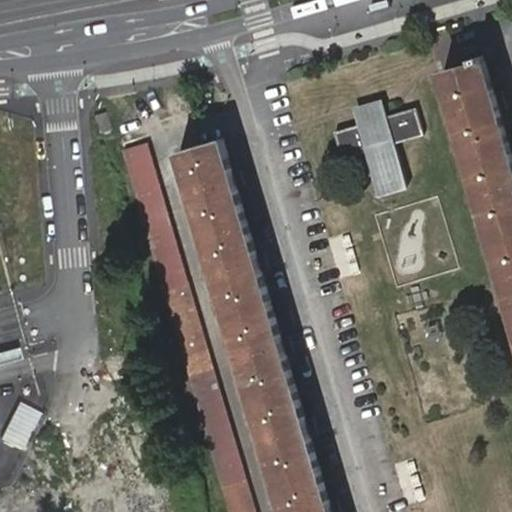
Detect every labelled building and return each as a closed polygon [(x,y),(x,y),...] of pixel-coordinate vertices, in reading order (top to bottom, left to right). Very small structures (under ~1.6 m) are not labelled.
[(443,74),(511,309),(511,149),(485,56),(474,59),(476,64),(443,74)] [(355,109),(360,125),(389,117),(385,101),(355,109)] [(360,125),(335,132),(344,161),(367,154),(373,152),(388,195),(410,189),(397,145),(426,137),(419,109),(389,117),(360,125)] [(104,113),(93,116),(98,133),(109,130),(104,113)] [(179,151),(285,511),(332,511),(224,140),(179,151)] [(148,143),(124,150),(191,377),(231,511),(258,511),(217,370),(148,143)] [(373,152),(367,154),(381,197),(388,195),(373,152)] [(28,427),(34,429),(42,408),(19,400),(6,435),(23,441),(28,427)]
